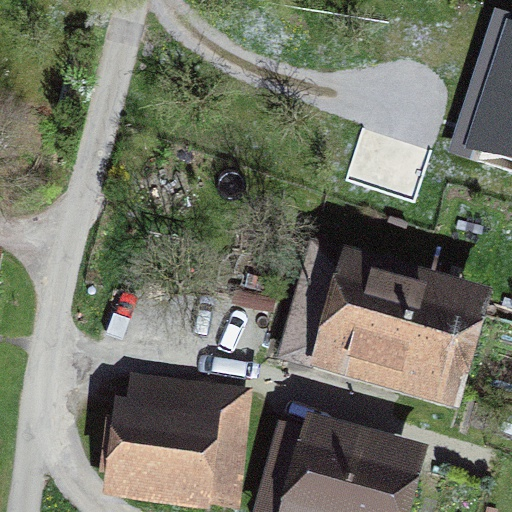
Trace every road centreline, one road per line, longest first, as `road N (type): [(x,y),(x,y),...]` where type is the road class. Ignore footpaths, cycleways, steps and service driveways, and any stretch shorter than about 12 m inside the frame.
road 1 (residential): [(127,0),(65,235),(28,511)]
road 2 (track): [(280,380),(112,359),(44,360)]
